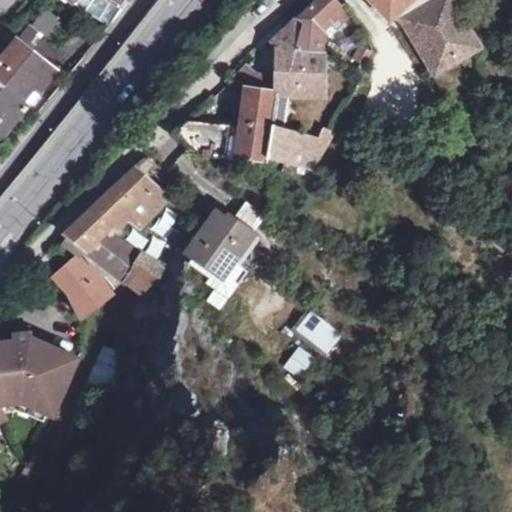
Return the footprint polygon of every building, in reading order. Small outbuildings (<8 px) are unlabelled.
[(107,27),(122,5),(114,0),(73,0),(71,3),(107,27)] [(317,0),(311,7),(298,19),(302,24),(303,52),(323,53),(325,32),(320,28),(341,8),(333,0),(317,0)] [(369,0),(390,21),(403,9),(413,0),(369,0)] [(448,0),(413,0),(403,9),(434,59),(471,38),(448,0)] [(294,14),(298,19),(311,7),(307,2),(294,14)] [(41,41),(58,19),(43,8),(25,30),(41,41)] [(302,24),(298,19),(273,42),(275,48),(276,77),(256,73),(246,67),(230,82),(244,90),(278,94),(288,95),(303,95),(303,52),(302,24)] [(21,43),(0,64),(0,85),(30,106),(59,74),(21,43)] [(325,96),(323,53),(303,52),(303,95),(325,96)] [(0,158),(2,156),(0,154),(0,139),(30,106),(0,85),(0,158)] [(278,94),(244,90),(240,128),(188,121),(177,132),(191,148),(202,160),(270,166),(270,160),(278,94)] [(278,94),(270,160),(287,165),(300,136),(283,131),(288,95),(278,94)] [(324,129),(318,141),(327,144),(332,133),(329,132),(324,129)] [(318,141),(300,136),(287,165),(300,168),(314,171),(327,144),(318,141)] [(163,184),(170,177),(165,173),(148,160),(141,166),(163,184)] [(300,168),(287,165),(285,174),(296,176),(300,168)] [(143,201),(154,190),(155,189),(135,171),(65,237),(85,251),(106,228),(113,220),(118,225),(128,216),(141,227),(156,212),(143,201)] [(172,179),(164,199),(167,202),(176,209),(185,190),(172,179)] [(167,202),(164,199),(154,190),(143,201),(156,212),(167,202)] [(214,218),(187,257),(209,271),(225,282),(237,263),(255,236),(234,222),(229,229),(214,218)] [(126,244),(106,228),(85,251),(111,270),(126,244)] [(126,244),(111,270),(137,290),(153,260),(126,244)] [(90,268),(80,275),(71,263),(54,278),(69,295),(80,316),(110,295),(90,268)] [(326,352),(340,334),(310,312),(296,330),(326,352)] [(0,422),(3,421),(0,415),(0,407),(20,404),(53,414),(74,355),(25,339),(22,333),(0,336),(1,344),(0,344),(0,422)] [(102,343),(93,373),(112,378),(120,348),(102,343)] [(283,365),(301,380),(318,360),(300,345),(283,365)]
